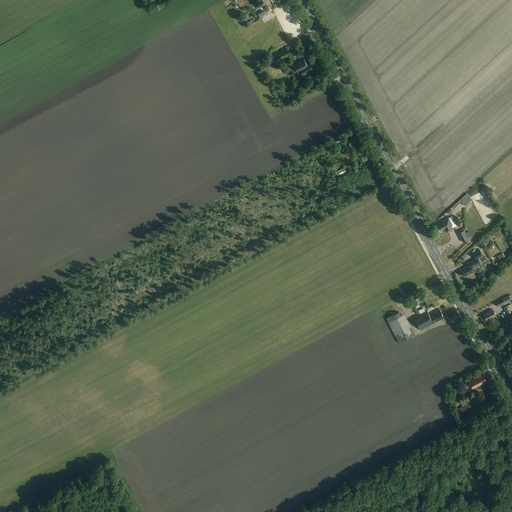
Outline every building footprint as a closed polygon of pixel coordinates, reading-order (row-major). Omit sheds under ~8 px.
[(266,6),(262,0),(258,0),(254,2),(257,8),(261,7),(262,8),(266,6)] [(290,54),(287,49),(279,53),(284,62),(287,60),(285,57),(290,54)] [(307,64),(303,57),(293,63),(298,73),(301,71),(303,75),(313,70),(309,62),(307,64)] [(361,140),(357,133),(345,139),(345,140),(343,142),(346,147),(348,146),(349,147),(361,140)] [(342,140),(340,136),(333,139),(336,145),(341,142),(340,141),(342,140)] [(471,198),(467,193),(452,207),(454,208),(461,201),(464,205),(471,198)] [(386,202),(381,205),(389,221),(395,218),(386,202)] [(452,224),(449,218),(437,224),(438,225),(436,225),(439,231),(445,228),(446,230),(449,231),(451,230),(452,227),(451,225),(452,224)] [(469,238),(465,230),(458,233),(463,242),(469,238)] [(379,238),(386,252),(392,249),(386,234),(379,238)] [(482,255),(479,250),(472,254),(475,259),(467,263),(468,265),(460,270),(463,275),(464,274),(465,275),(475,270),(474,268),(481,265),(479,262),(480,262),(477,258),(482,255)] [(511,299),(509,295),(495,302),(498,306),(511,299)] [(444,317),(440,309),(429,314),(427,310),(414,317),(420,329),(434,323),(434,322),(444,317)] [(496,315),(492,309),(483,313),(486,319),(487,319),(488,321),(492,319),(491,318),(496,315)] [(415,334),(402,310),(386,318),(399,342),(415,334)] [(511,320),(507,315),(498,322),(501,326),(511,320)] [(484,376),(482,373),(477,376),(478,377),(469,382),(473,389),(483,383),(486,381),(484,376)] [(475,411),(467,397),(460,402),(463,406),(457,409),(460,414),(465,411),(468,416),(475,411)]
